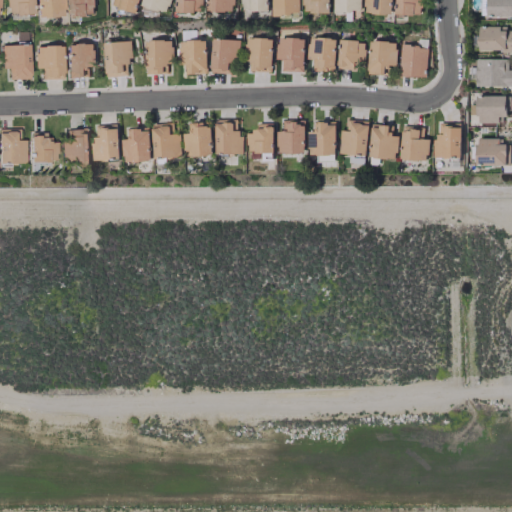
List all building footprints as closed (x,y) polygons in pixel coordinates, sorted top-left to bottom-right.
[(4,0),(6,14),(32,13),(30,0),(4,0)] [(34,0),(35,16),(62,15),(61,0),(34,0)] [(67,0),(68,16),(94,15),(93,0),(67,0)] [(111,0),(110,7),(137,12),(139,0),(111,0)] [(142,0),(142,6),(168,11),(170,0),(142,0)] [(202,0),(175,0),(176,11),(203,12),(202,0)] [(234,0),(206,0),(207,11),(234,11),(234,0)] [(241,0),(241,10),(268,10),(267,0),(241,0)] [(298,0),(272,0),(273,14),(299,14),(298,0)] [(329,0),(302,0),(303,12),(329,12),(329,0)] [(360,11),(360,0),(335,0),(335,11),(360,11)] [(364,0),(364,13),(391,14),(391,0),(364,0)] [(395,0),(395,14),(421,15),(421,0),(395,0)] [(511,0),(486,0),(486,16),(511,15),(511,0)] [(511,50),(511,29),(506,29),(506,26),(477,27),(478,51),(511,50)] [(271,72),(272,38),(246,37),(245,71),(271,72)] [(276,59),(281,59),(281,70),(303,71),(303,38),(277,37),(276,59)] [(335,38),(308,37),(307,59),(312,59),(311,70),(334,71),(335,38)] [(238,39),(211,38),(210,72),(228,73),(228,62),(237,62),(238,39)] [(145,74),(167,73),(167,63),(173,63),(172,39),(144,40),(145,74)] [(178,40),(178,58),(184,58),(184,73),(206,73),(205,39),(178,40)] [(337,69),(353,70),(353,60),(364,61),(364,41),(338,40),(337,69)] [(367,74),(388,74),(388,65),(395,65),(396,41),(368,40),(367,74)] [(103,42),(105,76),(130,75),(128,41),(103,42)] [(7,67),(7,79),(29,78),(28,43),(0,44),(0,51),(1,68),(7,67)] [(66,43),(66,77),(88,77),(87,66),(94,66),(94,43),(66,43)] [(61,45),(33,45),(34,68),(40,68),(40,79),(62,78),(61,45)] [(398,76),(425,77),(426,45),(399,45),(398,76)] [(507,59),(474,58),(474,85),(511,86),(511,69),(507,69),(507,59)] [(506,116),(506,94),(476,94),(475,122),(498,123),(498,116),(506,116)] [(303,153),(304,120),(282,119),(282,131),(277,131),(277,152),(303,153)] [(367,120),(346,119),(346,130),(340,130),(340,153),(366,154),(367,120)] [(240,153),(240,120),(214,120),(215,154),(240,153)] [(335,123),(313,122),(313,131),(308,131),(308,154),(334,155),(335,123)] [(172,123),(152,124),(153,157),(180,157),(180,133),(173,133),(172,123)] [(211,155),(210,123),(188,124),(188,132),(183,133),(184,156),(211,155)] [(94,159),(118,158),(117,124),(93,125),(94,159)] [(392,135),(392,125),(370,124),(369,157),(396,158),(397,135),(392,135)] [(460,124),(437,124),(437,139),(432,139),(432,157),(460,157),(460,124)] [(399,159),(427,160),(428,139),(418,138),(418,126),(401,126),(399,159)] [(0,162),(24,162),(23,139),(18,139),(18,128),(0,128),(0,162)] [(87,128),(65,128),(66,140),(60,141),(61,162),(88,161),(87,128)] [(150,161),(149,128),(127,129),(127,138),(122,139),(123,161),(150,161)] [(28,160),(55,161),(56,141),(45,141),(45,131),(29,131),(28,160)] [(505,165),(505,144),(498,144),(498,138),(476,138),(475,164),(505,165)]
